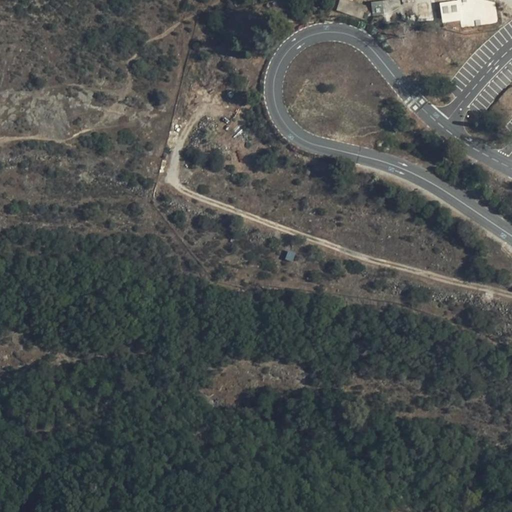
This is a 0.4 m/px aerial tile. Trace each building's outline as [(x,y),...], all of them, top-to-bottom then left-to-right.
[(368,7),(344,0),(340,0),(336,14),(363,22),(368,7)] [(437,0),(372,0),(374,22),(439,17),(437,0)] [(456,0),(443,2),(445,23),(459,21),(460,29),(500,23),(498,3),(487,0),(456,0)] [(346,103),(306,84),(293,113),(333,131),(346,103)] [(375,116),(352,105),(340,133),(362,143),(375,116)] [(298,251),(290,249),(287,258),(295,261),(298,251)]
